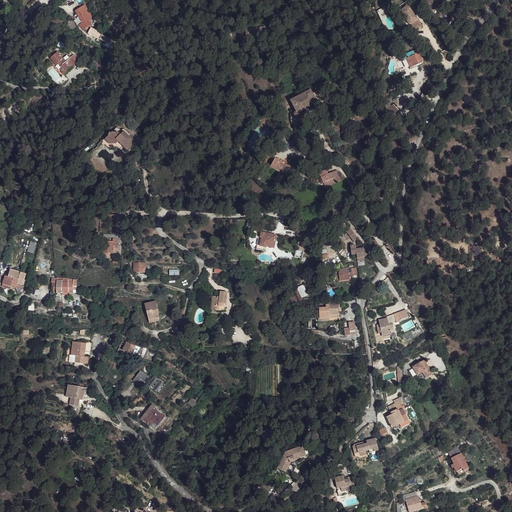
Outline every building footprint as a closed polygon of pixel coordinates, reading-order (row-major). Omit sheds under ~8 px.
[(421,0),(430,11),(444,0),(421,0)] [(419,21),(410,8),(409,8),(408,7),(409,6),(405,1),(397,6),(406,20),(407,19),(412,26),(419,21)] [(406,20),(397,6),(393,9),(402,23),(406,20)] [(381,20),(390,16),(386,8),(377,12),(381,20)] [(86,28),(92,24),(88,18),(91,16),(89,11),(87,12),(85,13),(83,10),(83,9),(77,13),(83,22),(86,28)] [(265,27),(245,30),(246,37),(266,35),(265,27)] [(89,33),(117,48),(119,44),(91,29),(89,33)] [(410,53),(403,56),(405,60),(406,59),(410,68),(413,67),(423,63),(417,50),(413,51),(415,55),(411,57),(410,53)] [(58,52),(51,58),(57,65),(59,64),(63,68),(61,70),(64,74),(76,63),(71,57),(69,59),(66,61),(64,59),(58,52)] [(317,101),(311,91),(291,102),(297,113),(296,113),(295,115),(296,117),(297,118),(298,118),(300,118),(301,116),(301,115),(300,113),(316,104),(317,105),(319,106),(320,106),(322,105),(322,103),(321,101),(320,100),(318,100),(317,101)] [(388,109),(392,115),(398,110),(394,105),(388,109)] [(117,128),(105,140),(109,145),(117,144),(119,142),(128,152),(132,148),(132,139),(125,133),(127,132),(124,129),(122,130),(121,131),(118,128),(117,128)] [(275,160),(270,168),(279,172),(283,165),(282,164),(275,160)] [(283,165),(279,172),(283,175),(288,167),(283,165)] [(319,172),(323,182),(335,177),(333,172),(327,175),(328,173),(327,172),(326,171),(324,171),(319,172)] [(335,177),(323,182),(325,186),(341,180),(337,171),(333,172),(335,177)] [(371,228),(375,242),(384,239),(380,225),(371,228)] [(346,232),(353,241),(357,238),(350,229),(346,232)] [(274,248),(276,236),(261,233),(261,238),(262,238),(260,246),(267,247),(267,246),(274,248)] [(102,241),(102,253),(113,254),(118,253),(118,238),(113,239),(113,241),(102,241)] [(34,254),(37,243),(31,241),(28,252),(34,254)] [(266,251),(267,247),(260,246),(261,243),(258,243),(257,249),(256,250),(257,250),(266,251)] [(350,246),(351,255),(356,254),(357,258),(364,257),(367,255),(363,248),(356,249),(356,246),(354,245),(350,246)] [(145,273),(146,263),(135,263),(134,268),(134,273),(145,273)] [(348,268),(339,270),(340,281),(350,279),(350,276),(357,275),(356,268),(349,269),(348,268)] [(5,275),(3,284),(11,286),(22,289),(25,280),(26,274),(11,269),(9,276),(5,275)] [(62,293),(69,293),(73,293),(73,289),(73,287),(73,284),(73,281),(69,280),(69,279),(66,278),(66,283),(64,283),(63,283),(62,293)] [(220,292),(219,297),(214,297),(213,306),(216,307),(216,310),(225,312),(225,307),(224,307),(224,304),(225,305),(227,293),(220,292)] [(144,304),(149,320),(159,318),(158,314),(157,312),(158,311),(155,301),(144,304)] [(320,318),(329,318),(329,315),(329,314),(339,314),(339,311),(339,304),(336,304),(336,302),(333,302),(333,304),(329,304),(329,305),(327,305),(327,307),(323,307),(319,307),(319,316),(320,318)] [(398,313),(401,320),(408,317),(406,310),(398,313)] [(381,333),(382,336),(390,334),(390,330),(389,329),(393,328),(392,322),(388,323),(387,318),(378,320),(379,324),(381,333)] [(354,322),(349,322),(349,328),(345,328),(345,335),(356,334),(354,322)] [(135,346),(126,341),(123,350),(144,358),(147,349),(135,346)] [(75,362),(88,364),(88,357),(85,356),(82,356),(83,352),(85,352),(86,343),(73,342),(71,355),(76,356),(75,362)] [(419,363),(412,367),(417,375),(422,373),(426,378),(432,374),(424,360),(419,363)] [(149,377),(141,371),(133,381),(141,387),(149,377)] [(147,384),(158,393),(165,384),(154,376),(147,384)] [(66,397),(71,398),(70,405),(71,406),(77,407),(78,407),(80,400),(82,400),(84,395),(88,396),(89,388),(69,385),(66,397)] [(388,407),(392,415),(398,411),(404,422),(408,420),(409,420),(403,409),(405,408),(402,404),(403,403),(400,398),(393,401),(395,404),(388,407)] [(143,421),(144,421),(154,407),(156,409),(157,408),(152,404),(140,419),(143,421)] [(156,409),(154,407),(144,421),(155,429),(165,416),(156,409)] [(387,417),(392,428),(404,422),(398,411),(392,415),(387,417)] [(379,430),(382,439),(389,436),(385,427),(379,430)] [(352,447),(354,454),(359,452),(360,456),(366,455),(365,451),(369,450),(370,452),(378,450),(375,438),(366,440),(367,443),(364,444),(363,442),(354,445),(352,447)] [(72,444),(65,442),(62,449),(69,452),(72,444)] [(277,468),(282,470),(283,466),(287,468),(290,462),(295,460),(295,459),(306,455),(303,446),(288,451),(286,456),(284,455),(277,468)] [(457,446),(448,452),(451,458),(461,453),(457,446)] [(454,467),(456,472),(462,469),(464,471),(469,469),(461,453),(451,458),(454,464),(455,466),(454,467)] [(341,487),(342,492),(355,489),(352,476),(349,477),(349,479),(344,480),(343,478),(343,476),(334,478),(337,488),(341,487)] [(416,492),(403,496),(404,501),(406,500),(418,496),(416,492)] [(406,500),(408,511),(412,511),(416,511),(422,509),(426,508),(425,502),(421,504),(418,496),(406,500)]
